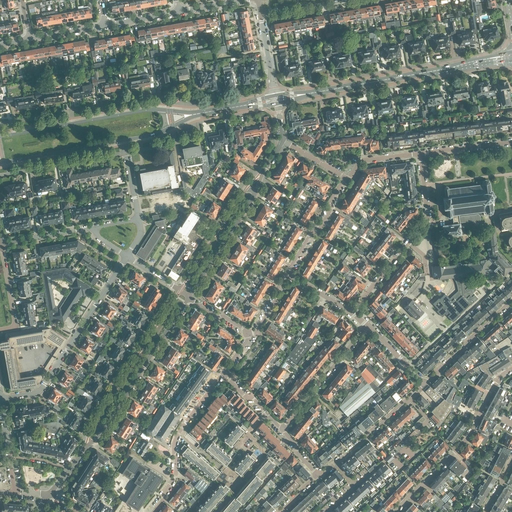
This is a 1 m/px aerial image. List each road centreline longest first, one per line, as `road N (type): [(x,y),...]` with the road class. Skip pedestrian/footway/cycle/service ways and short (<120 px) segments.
road 1 (primary): [(306,94),(511,57)]
road 2 (residential): [(0,399),(40,389),(126,255)]
road 3 (residential): [(351,312),(427,217),(420,153)]
road 4 (residential): [(511,369),(492,383),(465,436),(395,511)]
road 5 (tertiary): [(178,290),(97,414),(103,428)]
road 6 (primary): [(157,109),(0,136)]
road 7 (residential): [(151,511),(174,477),(178,430),(220,374)]
road 8 (tertiary): [(103,428),(190,299)]
road 9 (residential): [(318,474),(422,385)]
road 10 (residential): [(279,428),(367,325)]
road 11 (tertiary): [(253,195),(245,190),(178,290)]
road 12 (primary): [(0,163),(123,141)]
road 13 (tertiary): [(190,299),(253,195)]
road 14 (residential): [(422,385),(511,303)]
